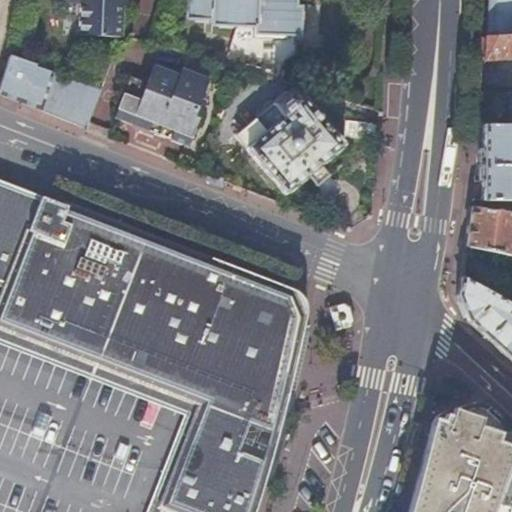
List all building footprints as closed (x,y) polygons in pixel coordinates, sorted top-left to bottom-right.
[(126,0),(65,0),(66,4),(80,6),(77,37),(117,40),(119,8),(126,9),(126,0)] [(187,0),(187,21),(211,22),(211,27),(254,29),(253,37),(284,39),(284,36),(301,37),(302,6),(296,6),(296,0),(187,0)] [(511,0),(486,0),(485,35),(511,32),(511,0)] [(511,32),(485,35),(483,60),(511,58),(511,32)] [(99,88),(11,56),(0,91),(0,94),(84,127),(99,88)] [(187,147),(205,101),(208,92),(204,91),(208,79),(182,69),(179,76),(156,68),(149,86),(136,82),(120,122),(187,147)] [(287,94),(235,136),(282,196),(343,150),(299,96),(293,101),(287,94)] [(345,135),(379,138),(380,122),(345,120),(345,135)] [(511,123),(507,124),(480,124),(481,200),(511,200),(511,123)] [(0,180),(0,340),(184,410),(146,511),(250,511),(276,426),(302,317),(301,316),(286,290),(0,180)] [(511,211),(471,206),(465,246),(509,252),(510,241),(511,241),(511,211)] [(511,303),(460,277),(456,299),(465,320),(511,362),(511,303)] [(301,316),(292,292),(286,290),(301,316)] [(292,292),(301,316),(302,317),(302,313),(302,310),(295,295),(293,293),(292,292)] [(505,511),(507,507),(511,508),(511,499),(510,499),(511,491),(511,429),(486,406),(482,404),(476,403),(471,403),(459,406),(437,414),(418,487),(410,511),(505,511)]
